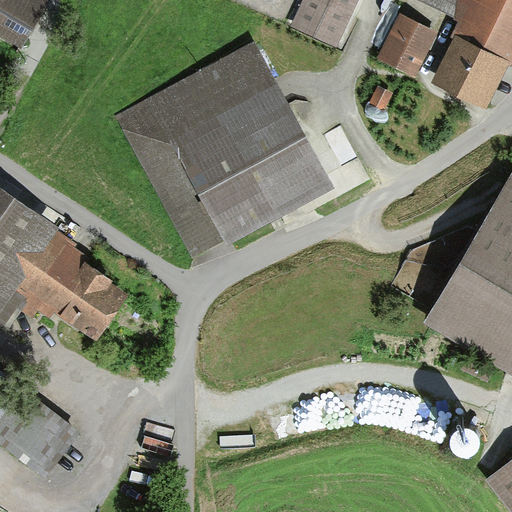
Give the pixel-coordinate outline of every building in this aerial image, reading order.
[(34,0),(0,0),(0,31),(12,38),(34,0)] [(347,0),(291,0),(283,19),(330,40),(347,0)] [(511,48),(511,0),(425,0),(450,11),(423,70),(477,96),(502,44),(511,48)] [(427,26),(393,8),(371,51),(404,69),(427,26)] [(244,39),(109,114),(185,250),(320,174),(244,39)] [(385,91),(372,84),(364,99),(376,106),(385,91)] [(511,172),(500,165),(415,313),(511,368),(511,172)] [(71,237),(0,187),(0,422),(48,456),(72,423),(0,373),(0,265),(83,324),(109,286),(61,252),(71,237)] [(511,453),(487,473),(511,504),(511,453)]
